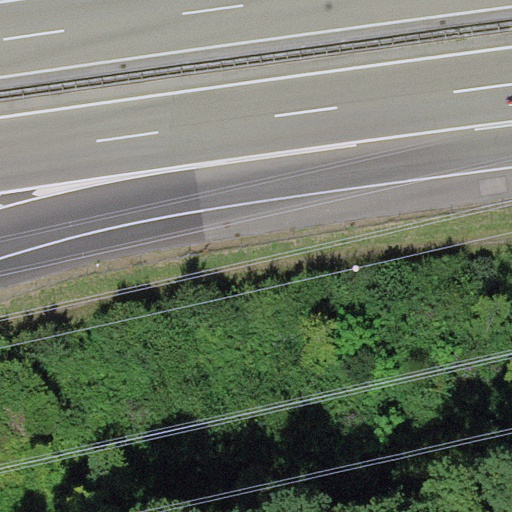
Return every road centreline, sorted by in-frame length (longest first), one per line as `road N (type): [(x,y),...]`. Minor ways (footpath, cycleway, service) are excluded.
road 1 (motorway): [(0,239),(423,96)]
road 2 (motorway): [(0,158),(423,96)]
road 3 (motorway): [(273,0),(0,40)]
